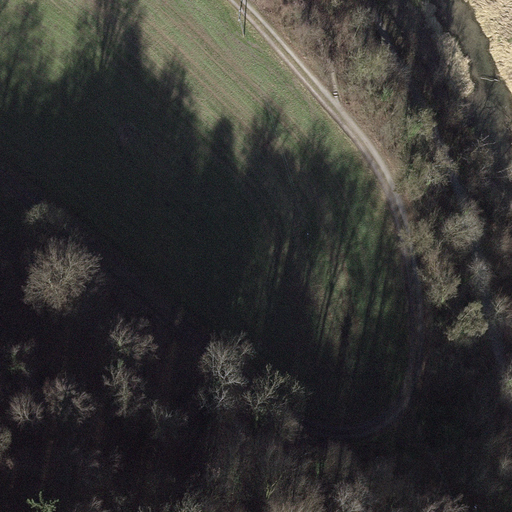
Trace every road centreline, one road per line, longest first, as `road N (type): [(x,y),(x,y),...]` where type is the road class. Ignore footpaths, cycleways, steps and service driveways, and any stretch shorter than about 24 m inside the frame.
road 1 (track): [(399,404),(352,433),(317,431),(0,177)]
road 2 (track): [(365,0),(441,158),(511,395)]
road 3 (track): [(399,404),(416,366),(405,244),(394,195),(334,105)]
road 4 (track): [(334,105),(237,0)]
